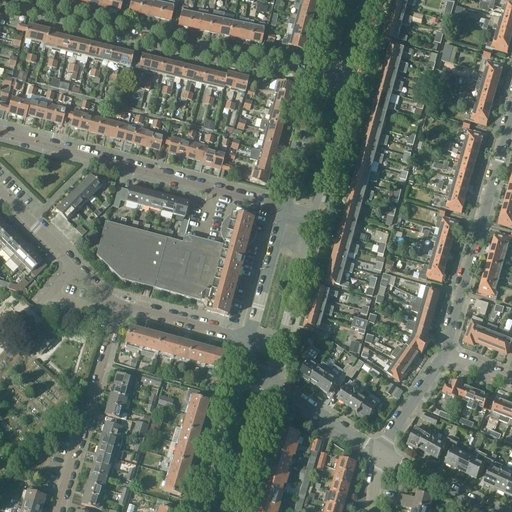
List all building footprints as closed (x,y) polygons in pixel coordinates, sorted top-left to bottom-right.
[(100,0),(98,6),(109,9),(111,0),(100,0)] [(111,0),(109,9),(119,12),(122,0),(111,0)] [(132,0),(129,11),(140,14),(143,0),(132,0)] [(143,0),(140,14),(149,16),(150,17),(151,14),(150,13),(149,13),(150,10),(151,10),(152,9),(153,7),(152,6),(153,0),(143,0)] [(150,10),(149,13),(150,13),(151,14),(150,17),(160,19),(164,1),(161,0),(153,0),(152,6),(153,7),(152,9),(151,10),(150,10)] [(295,0),(294,5),(295,5),(314,10),(317,0),(316,0),(295,0)] [(412,0),(392,0),(391,5),(406,10),(407,5),(413,7),(415,1),(412,0)] [(502,7),(502,8),(511,10),(511,0),(510,0),(509,4),(507,4),(506,8),(502,7)] [(164,1),(160,19),(170,21),(174,3),(164,1)] [(449,3),(444,18),(451,19),(455,4),(449,3)] [(295,5),(294,9),(298,10),(297,16),(311,20),(314,10),(295,5)] [(391,5),(388,16),(411,23),(412,18),(404,16),(406,10),(391,5)] [(183,8),(179,26),(189,28),(192,14),(187,13),(188,9),(183,8)] [(511,10),(502,8),(501,11),(505,12),(504,14),(507,15),(505,20),(511,22),(511,10)] [(192,14),(189,28),(199,31),(203,11),(199,10),(198,15),(192,14)] [(203,11),(199,31),(209,33),(213,18),(207,17),(208,12),(203,11)] [(213,18),(209,33),(220,35),(221,32),(220,32),(219,32),(220,29),(221,28),(222,28),(222,26),(222,25),(224,18),(224,14),(214,12),(213,18)] [(220,29),(219,32),(220,32),(221,32),(220,35),(230,37),(233,23),(234,17),(224,14),(224,18),(222,25),(222,26),(222,28),(221,28),(220,29)] [(291,14),(288,24),(292,25),(309,30),(311,20),(297,16),(291,15),(291,14)] [(388,16),(385,26),(401,30),(402,25),(410,27),(411,23),(388,16)] [(444,18),(441,30),(445,31),(447,32),(451,19),(444,18)] [(233,23),(230,37),(240,39),(245,20),(240,19),(239,24),(233,23)] [(494,25),(493,27),(511,32),(511,22),(505,20),(500,19),(498,26),(494,25)] [(245,20),(240,39),(250,41),(253,26),(248,25),(249,21),(245,20)] [(253,26),(250,41),(260,43),(264,25),(259,24),(258,27),(253,26)] [(28,25),(24,39),(32,41),(31,44),(35,45),(35,42),(39,28),(28,25)] [(292,25),(290,30),(293,30),(291,36),(306,40),(309,30),(292,25)] [(385,26),(382,37),(392,40),(392,38),(406,42),(407,37),(399,35),(401,30),(385,26)] [(511,32),(493,27),(493,30),(497,31),(495,38),(509,42),(511,33),(511,32)] [(35,42),(35,45),(39,46),(40,43),(46,44),(49,34),(49,31),(39,28),(35,42)] [(437,32),(436,37),(443,39),(445,31),(441,30),(440,33),(437,32)] [(46,44),(45,48),(51,49),(51,51),(55,52),(59,36),(49,34),(46,44)] [(283,40),(282,44),(302,50),(302,51),(303,51),(306,40),(291,36),(288,35),(286,40),(285,40),(285,41),(283,40)] [(59,36),(55,52),(59,53),(60,51),(67,52),(70,39),(59,36)] [(486,51),(485,54),(491,56),(492,54),(492,53),(493,52),(492,51),(492,49),(507,53),(510,45),(509,44),(509,42),(495,38),(494,38),(492,44),(488,43),(487,47),(486,51)] [(70,39),(67,52),(74,54),(73,57),(76,58),(80,41),(70,39)] [(80,41),(76,58),(81,59),(82,56),(88,57),(91,44),(80,41)] [(391,43),(388,55),(402,58),(403,54),(411,56),(412,51),(399,47),(399,45),(391,43)] [(91,44),(88,57),(95,59),(94,62),(98,63),(102,46),(91,44)] [(444,51),(441,61),(448,63),(451,53),(453,47),(446,45),(444,51)] [(102,46),(98,63),(102,64),(102,65),(103,65),(103,66),(104,66),(104,67),(105,67),(106,67),(107,67),(107,66),(108,66),(108,65),(109,62),(112,49),(102,46)] [(112,49),(109,62),(116,64),(115,67),(119,68),(119,67),(123,51),(112,49)] [(123,51),(119,67),(123,68),(123,66),(130,67),(133,54),(123,51)] [(432,54),(429,65),(435,66),(438,55),(432,54)] [(484,57),(483,61),(485,62),(484,66),(486,67),(484,72),(486,73),(500,77),(500,75),(501,75),(504,66),(489,62),(489,60),(490,60),(491,58),(491,56),(485,54),(484,56),(484,57)] [(388,55),(385,65),(407,70),(408,66),(400,63),(402,58),(388,55)] [(141,56),(138,70),(146,72),(145,73),(148,74),(148,72),(152,58),(141,56)] [(146,83),(144,90),(148,91),(149,91),(150,84),(152,73),(159,75),(163,61),(152,58),(148,72),(148,74),(146,83)] [(163,61),(159,75),(165,76),(164,78),(169,79),(173,63),(163,61)] [(167,88),(165,95),(169,96),(171,89),(173,79),(180,80),(184,66),(173,63),(169,79),(167,88)] [(385,65),(383,73),(397,77),(398,72),(406,74),(407,70),(385,65)] [(184,66),(180,80),(187,82),(182,100),(187,101),(189,93),(190,85),(194,68),(184,66)] [(194,68),(190,85),(196,86),(197,84),(201,85),(205,71),(194,68)] [(205,71),(201,85),(211,88),(215,74),(205,71)] [(20,72),(19,80),(27,82),(28,74),(20,72)] [(227,76),(224,87),(231,89),(230,91),(234,92),(238,76),(227,73),(226,76),(227,76)] [(383,73),(380,83),(402,89),(403,84),(395,82),(397,77),(383,73)] [(478,80),(478,82),(497,87),(500,77),(486,73),(483,81),(478,80)] [(211,88),(211,90),(217,91),(218,89),(223,90),(224,87),(227,76),(226,76),(215,74),(211,88)] [(238,76),(234,92),(238,93),(239,91),(245,93),(247,85),(248,80),(249,79),(238,76)] [(277,81),(275,91),(280,93),(282,92),(284,93),(284,94),(285,95),(288,96),(289,95),(289,94),(291,94),(294,85),(286,83),(284,82),(284,83),(278,81),(277,81)] [(478,82),(475,91),(479,92),(494,96),(497,87),(478,82)] [(380,83),(378,93),(391,97),(393,91),(401,93),(402,89),(380,83)] [(275,96),(273,102),(288,105),(291,95),(291,94),(289,94),(289,95),(288,96),(285,95),(284,94),(284,93),(282,92),(280,93),(275,91),(274,96),(275,96)] [(473,98),(473,100),(491,106),(494,96),(479,92),(477,99),(473,98)] [(374,108),(374,109),(386,112),(387,109),(388,108),(394,110),(396,105),(389,103),(391,97),(378,93),(375,104),(375,105),(375,106),(374,108)] [(7,112),(7,113),(8,113),(11,113),(11,114),(16,116),(20,101),(11,98),(9,107),(7,112)] [(39,103),(35,118),(41,119),(41,118),(44,119),(48,105),(50,100),(46,100),(41,98),(39,103)] [(30,103),(26,114),(30,115),(29,116),(35,118),(39,103),(29,100),(29,103),(30,103)] [(473,100),(472,103),(475,104),(473,112),(488,116),(491,106),(473,100)] [(20,101),(16,116),(22,117),(25,117),(25,118),(26,114),(30,103),(29,103),(20,101)] [(266,105),(264,110),(267,111),(275,113),(276,112),(279,113),(279,114),(279,115),(283,116),(283,115),(283,114),(286,114),(288,105),(273,102),(272,107),(270,107),(270,106),(268,106),(266,105)] [(48,105),(44,119),(47,120),(47,121),(53,122),(57,107),(52,106),(48,105)] [(57,107),(53,122),(58,124),(59,123),(62,124),(61,125),(62,125),(64,117),(67,118),(69,112),(66,111),(66,110),(57,107)] [(372,113),(369,125),(383,128),(386,117),(385,117),(385,116),(386,112),(374,109),(374,110),(373,113),(373,114),(372,113)] [(264,110),(263,114),(270,116),(268,122),(283,126),(285,115),(286,114),(283,114),(283,115),(283,116),(279,115),(279,114),(279,113),(276,112),(275,113),(267,111),(264,110)] [(70,113),(69,119),(72,119),(70,127),(71,127),(71,126),(74,127),(74,128),(79,129),(83,114),(74,112),(73,113),(70,113)] [(464,123),(464,125),(470,127),(470,125),(471,122),(486,127),(489,118),(488,117),(488,116),(473,112),(471,117),(469,117),(468,122),(465,121),(464,123)] [(83,114),(79,129),(85,131),(85,130),(88,131),(92,117),(83,114)] [(92,117),(88,131),(92,132),(91,133),(97,134),(100,119),(92,117)] [(100,119),(97,134),(103,136),(103,135),(106,136),(109,121),(100,119)] [(261,120),(259,130),(263,131),(269,132),(271,132),(273,132),(274,133),(274,135),(277,135),(278,135),(278,134),(280,134),(283,126),(268,122),(261,120)] [(109,121),(106,136),(109,137),(109,138),(115,139),(118,124),(109,121)] [(118,124),(115,139),(120,141),(121,140),(124,141),(127,126),(118,124)] [(369,125),(366,136),(388,142),(389,138),(381,136),(383,128),(369,125)] [(463,126),(462,130),(466,131),(464,135),(466,136),(465,140),(480,144),(480,143),(481,144),(484,135),(469,131),(470,128),(470,127),(464,125),(464,126),(463,126)] [(127,126),(124,141),(127,141),(127,142),(133,144),(136,129),(127,126)] [(136,129),(133,144),(138,145),(142,146),(145,131),(136,129)] [(145,131),(142,146),(145,146),(145,147),(151,149),(154,133),(145,131)] [(263,131),(262,136),(264,136),(262,142),(277,146),(280,135),(280,134),(278,134),(278,135),(277,135),(274,135),(274,133),(273,132),(271,132),(269,132),(263,131)] [(154,133),(151,149),(155,150),(156,149),(159,150),(159,151),(161,144),(164,144),(166,138),(163,137),(163,136),(154,133)] [(366,136),(363,146),(377,150),(378,144),(386,147),(388,142),(366,136)] [(168,139),(166,145),(169,146),(167,153),(168,153),(171,153),(171,154),(176,156),(180,140),(171,138),(171,139),(168,139)] [(409,138),(407,144),(414,146),(415,140),(409,138)] [(189,143),(186,157),(189,158),(189,159),(194,160),(197,145),(194,144),(195,140),(191,139),(190,143),(189,143)] [(180,140),(176,156),(182,157),(182,156),(186,157),(189,143),(180,140)] [(465,140),(463,149),(478,154),(480,144),(465,140)] [(259,147),(258,152),(263,153),(264,153),(267,153),(267,154),(268,155),(271,156),(272,155),(272,154),(275,155),(277,146),(262,142),(261,148),(259,147)] [(197,145),(194,160),(200,162),(200,161),(203,162),(205,151),(206,152),(207,148),(197,145)] [(363,146),(361,155),(382,161),(384,156),(376,154),(377,150),(363,146)] [(459,148),(457,153),(462,154),(460,160),(475,164),(478,154),(463,149),(459,148)] [(203,162),(202,165),(203,166),(203,165),(206,166),(206,167),(211,168),(215,154),(206,152),(205,151),(203,162)] [(253,151),(250,161),(257,162),(272,166),(274,156),(275,155),(272,154),(272,155),(271,156),(268,155),(267,154),(267,153),(264,153),(263,153),(258,152),(253,151)] [(215,154),(211,168),(217,170),(217,169),(220,170),(220,171),(221,171),(221,170),(222,165),(225,157),(215,154)] [(361,155),(358,164),(372,168),(373,163),(379,164),(381,165),(382,161),(361,155)] [(454,167),(453,169),(472,174),(475,164),(460,160),(458,168),(454,167)] [(254,167),(253,172),(258,173),(259,172),(262,173),(262,174),(263,175),(266,176),(266,175),(267,174),(269,175),(272,166),(257,162),(255,167),(254,167)] [(358,164),(356,174),(378,179),(379,174),(376,174),(371,172),(372,168),(358,164)] [(453,169),(453,172),(456,173),(454,180),(455,180),(469,184),(472,174),(453,169)] [(250,182),(256,184),(258,185),(258,184),(266,187),(269,176),(269,175),(267,174),(266,175),(266,176),(263,175),(262,174),(262,173),(259,172),(258,173),(253,172),(250,182)] [(356,174),(353,183),(367,187),(369,181),(376,184),(378,179),(356,174)] [(90,176),(81,185),(91,195),(92,197),(93,197),(94,198),(98,194),(97,193),(101,188),(103,190),(108,184),(106,182),(97,180),(96,181),(96,180),(95,181),(90,176)] [(448,185),(447,188),(466,194),(469,184),(455,180),(453,187),(448,185)] [(353,183),(351,193),(372,198),(374,193),(366,191),(367,187),(353,183)] [(81,185),(73,193),(85,205),(93,197),(92,197),(91,195),(81,185)] [(129,191),(126,202),(137,205),(141,190),(130,187),(129,191)] [(118,188),(115,200),(120,201),(124,189),(118,188)] [(447,188),(445,197),(448,199),(463,203),(466,194),(447,188)] [(124,189),(120,201),(126,202),(129,191),(124,189)] [(137,205),(136,210),(143,212),(144,207),(149,209),(153,193),(141,190),(137,205)] [(391,192),(389,199),(393,200),(399,202),(401,195),(394,193),(391,192)] [(73,193),(65,202),(76,213),(85,205),(73,193)] [(153,193),(149,209),(160,212),(161,212),(165,196),(153,193)] [(351,193),(347,204),(362,207),(364,200),(371,202),(372,198),(351,193)] [(161,212),(159,217),(171,220),(172,215),(176,199),(169,198),(165,196),(161,212)] [(176,199),(172,215),(184,218),(188,203),(176,199)] [(439,211),(439,212),(445,214),(446,213),(446,212),(446,209),(461,214),(464,205),(463,205),(463,203),(448,199),(447,205),(441,203),(439,209),(440,209),(439,211)] [(106,201),(101,205),(103,207),(104,208),(106,210),(110,205),(106,201)] [(65,202),(56,211),(58,213),(62,217),(66,221),(67,222),(76,213),(65,202)] [(345,217),(344,218),(357,221),(358,218),(358,217),(359,218),(362,207),(347,204),(345,214),(346,214),(345,215),(345,217)] [(511,206),(505,205),(502,215),(511,217),(511,206)] [(390,208),(388,216),(394,218),(397,210),(390,208)] [(437,222),(436,227),(455,232),(455,230),(456,231),(459,222),(444,218),(445,215),(445,214),(439,212),(439,213),(436,222),(437,222)] [(58,213),(50,221),(54,225),(62,217),(58,213)] [(105,223),(96,256),(121,281),(143,287),(144,287),(145,283),(151,285),(155,286),(153,290),(197,302),(201,303),(203,303),(203,305),(207,306),(206,309),(205,312),(206,312),(206,311),(209,312),(208,312),(210,313),(210,312),(223,316),(224,316),(229,317),(247,250),(246,248),(247,247),(248,247),(249,246),(250,245),(251,245),(251,244),(252,244),(252,243),(253,242),(253,241),(254,240),(254,239),(255,238),(255,237),(255,236),(256,235),(256,234),(256,233),(256,232),(256,231),(256,230),(256,229),(255,228),(255,227),(255,226),(254,225),(254,224),(253,223),(253,222),(252,221),(251,220),(250,219),(249,218),(248,218),(248,217),(247,217),(246,216),(245,216),(244,215),(243,215),(242,215),(241,215),(240,215),(239,215),(238,215),(237,215),(236,215),(235,215),(234,215),(233,215),(232,216),(231,216),(230,217),(229,217),(228,218),(227,219),(226,220),(225,220),(225,221),(224,222),(224,223),(223,223),(223,224),(222,225),(222,226),(222,227),(221,228),(221,229),(221,230),(221,231),(221,232),(221,233),(221,234),(221,235),(221,236),(221,237),(222,237),(222,238),(222,239),(223,240),(223,241),(224,242),(224,243),(225,243),(225,244),(226,244),(226,245),(226,247),(223,246),(214,244),(185,236),(182,244),(176,242),(172,241),(168,240),(167,240),(154,236),(105,223)] [(500,216),(498,224),(511,228),(511,230),(511,231),(511,232),(511,233),(511,232),(511,217),(502,215),(501,216),(500,216)] [(388,216),(386,224),(391,225),(393,224),(394,218),(388,216)] [(62,217),(54,225),(58,229),(66,221),(62,217)] [(342,223),(340,233),(353,236),(355,226),(356,225),(357,221),(344,218),(344,219),(343,222),(343,223),(342,223)] [(0,219),(0,235),(8,228),(0,219)] [(66,221),(58,229),(62,233),(70,225),(67,222),(66,221)] [(70,225),(62,233),(65,237),(74,229),(70,225)] [(80,227),(76,231),(78,233),(81,236),(85,232),(80,227)] [(436,227),(435,228),(440,230),(438,237),(452,241),(455,232),(436,227)] [(8,228),(0,235),(0,241),(5,247),(16,236),(8,228)] [(74,229),(65,237),(70,241),(78,233),(76,231),(74,229)] [(179,230),(176,242),(182,244),(185,236),(185,232),(179,230)] [(496,233),(493,241),(494,242),(493,244),(508,248),(509,242),(511,243),(511,232),(511,233),(511,234),(510,237),(496,233)] [(78,233),(70,241),(74,245),(82,237),(81,236),(78,233)] [(92,233),(83,241),(91,248),(99,240),(93,234),(92,233)] [(340,233),(336,246),(358,251),(359,247),(351,245),(353,236),(340,233)] [(384,234),(381,243),(387,245),(390,235),(384,234)] [(5,247),(1,251),(10,259),(14,255),(25,244),(16,236),(5,247)] [(434,236),(432,242),(436,243),(435,248),(449,252),(452,241),(438,237),(434,236)] [(380,243),(377,253),(379,254),(384,255),(387,245),(381,243),(380,243)] [(14,255),(10,259),(19,268),(22,264),(33,253),(25,244),(14,255)] [(493,244),(490,254),(509,260),(510,257),(506,256),(508,248),(493,244)] [(336,246),(334,255),(347,258),(349,254),(356,256),(358,251),(336,246)] [(429,251),(428,256),(447,261),(449,252),(435,248),(433,253),(429,251)] [(19,268),(18,269),(21,273),(26,268),(31,273),(42,262),(33,253),(22,264),(19,268)] [(419,254),(417,258),(427,261),(427,259),(431,260),(429,267),(444,271),(447,261),(428,256),(423,255),(419,254)] [(490,254),(488,264),(502,268),(504,261),(508,262),(509,260),(490,254)] [(334,255),(331,264),(353,270),(354,265),(346,263),(347,258),(334,255)] [(379,257),(376,266),(383,268),(386,259),(379,257)] [(388,262),(386,270),(392,272),(395,263),(388,262)] [(331,264),(328,274),(342,277),(344,272),(351,274),(353,270),(331,264)] [(488,264),(485,273),(504,278),(504,276),(500,275),(502,268),(488,264)] [(420,272),(418,279),(426,281),(427,278),(442,282),(444,274),(443,274),(444,271),(429,267),(424,265),(422,272),(420,272)] [(485,273),(482,283),(497,288),(499,279),(503,281),(504,278),(485,273)] [(328,274),(326,284),(334,286),(335,285),(348,288),(349,284),(341,282),(342,277),(328,274)] [(384,275),(381,287),(387,289),(388,289),(389,285),(390,285),(392,277),(384,275)] [(371,278),(369,284),(376,286),(378,280),(371,278)] [(11,284),(9,290),(19,293),(21,291),(26,287),(28,285),(23,279),(22,280),(16,286),(11,284)] [(481,284),(478,293),(496,298),(497,294),(495,293),(497,288),(482,283),(482,285),(481,284)] [(315,285),(312,295),(327,299),(328,296),(337,299),(339,293),(325,289),(326,287),(315,284),(315,285)] [(427,286),(423,298),(437,302),(440,293),(432,290),(433,288),(427,286)] [(312,295),(310,306),(333,312),(334,308),(326,306),(327,299),(312,295)] [(378,295),(376,303),(383,305),(385,297),(378,295)] [(411,302),(410,305),(435,311),(437,302),(423,298),(423,300),(417,298),(415,303),(411,302)] [(476,300),(474,308),(480,310),(486,311),(488,304),(476,300)] [(410,305),(409,307),(412,308),(411,312),(419,314),(417,319),(431,322),(435,311),(410,305)] [(310,306),(307,316),(322,320),(323,315),(331,317),(333,312),(310,306)] [(363,306),(360,315),(367,316),(369,308),(363,306)] [(370,315),(368,323),(375,324),(377,317),(370,315)] [(307,316),(304,327),(314,330),(315,328),(328,331),(329,327),(321,325),(322,320),(307,316)] [(473,317),(463,342),(474,346),(475,342),(480,328),(483,321),(473,317)] [(355,319),(352,328),(359,330),(365,332),(368,322),(355,319)] [(408,322),(407,326),(429,332),(431,322),(417,319),(416,324),(408,322)] [(31,335),(25,342),(26,342),(27,341),(41,354),(40,354),(41,355),(46,349),(49,350),(50,349),(51,347),(53,346),(51,344),(56,338),(56,337),(55,338),(53,336),(44,328),(41,325),(42,325),(41,324),(39,326),(36,330),(35,331),(35,330),(31,335)] [(480,328),(475,342),(484,346),(492,326),(488,324),(485,330),(480,328)] [(407,326),(406,330),(413,333),(412,337),(426,347),(430,341),(431,342),(432,341),(429,340),(430,338),(427,336),(429,332),(407,326)] [(492,326),(484,346),(495,350),(501,336),(495,334),(497,328),(492,326)] [(127,340),(125,346),(126,346),(141,350),(157,354),(161,337),(147,334),(143,333),(130,329),(129,330),(127,340)] [(501,336),(495,350),(506,355),(511,340),(506,338),(508,332),(503,330),(501,336)] [(368,335),(365,343),(372,345),(374,337),(368,335)] [(161,337),(157,354),(173,358),(189,363),(193,346),(179,342),(174,341),(161,337)] [(412,337),(406,346),(419,355),(420,354),(422,355),(422,354),(426,347),(412,337)] [(352,342),(350,352),(357,354),(360,344),(352,342)] [(375,342),(373,346),(387,353),(387,351),(391,353),(392,351),(375,342)] [(193,346),(189,363),(219,371),(221,365),(224,354),(210,350),(205,349),(193,346)] [(309,359),(298,376),(309,382),(313,376),(319,366),(313,362),(320,352),(316,350),(311,346),(304,356),(309,359)] [(397,347),(394,352),(412,364),(419,355),(406,346),(402,351),(397,347)] [(394,352),(391,356),(396,360),(393,364),(406,373),(412,364),(394,352)] [(352,368),(347,376),(348,377),(352,380),(357,372),(358,373),(364,364),(358,360),(352,368)] [(389,361),(386,365),(390,368),(387,374),(399,382),(406,373),(393,364),(389,361)] [(313,376),(309,382),(310,383),(310,382),(311,383),(311,382),(318,387),(320,384),(321,385),(325,380),(325,379),(331,369),(322,363),(319,366),(313,376)] [(320,384),(318,387),(329,394),(336,385),(340,388),(348,377),(347,376),(352,368),(347,365),(343,371),(334,365),(331,369),(325,379),(325,380),(321,385),(320,384)] [(372,369),(369,374),(377,379),(380,375),(372,369)] [(117,375),(114,385),(129,390),(135,391),(138,381),(132,379),(117,375)] [(143,376),(141,382),(159,388),(161,381),(143,376)] [(445,386),(442,393),(445,394),(445,395),(446,396),(446,395),(455,398),(462,382),(457,380),(456,383),(451,381),(448,387),(445,386)] [(455,398),(453,403),(457,405),(459,400),(464,402),(470,388),(465,387),(466,384),(462,382),(455,398)] [(114,385),(111,395),(132,402),(135,391),(129,390),(114,385)] [(348,385),(338,400),(348,407),(360,388),(356,385),(354,389),(348,385)] [(391,385),(386,393),(391,396),(396,387),(391,385)] [(360,388),(348,407),(357,413),(356,414),(357,414),(357,415),(368,398),(371,395),(366,391),(360,388)] [(401,391),(396,388),(393,393),(399,398),(403,392),(401,391)] [(470,388),(464,402),(469,404),(468,408),(472,410),(479,392),(470,388)] [(183,413),(179,425),(181,426),(181,428),(199,433),(203,421),(204,416),(208,403),(197,400),(199,393),(192,391),(190,398),(185,414),(183,413)] [(479,392),(472,410),(476,412),(478,407),(484,409),(486,403),(487,402),(486,402),(489,396),(479,392)] [(111,395),(108,406),(123,410),(124,408),(129,410),(132,402),(111,395)] [(150,400),(148,406),(149,406),(154,407),(157,397),(151,395),(149,400),(150,400)] [(368,398),(357,415),(367,421),(378,405),(380,403),(380,401),(371,395),(368,398)] [(160,397),(158,405),(171,409),(174,401),(160,397)] [(497,399),(492,413),(496,414),(494,419),(499,421),(506,403),(497,399)] [(511,404),(506,403),(499,421),(509,425),(511,420),(511,416),(511,404)] [(108,406),(105,416),(123,421),(126,421),(128,414),(123,412),(123,410),(108,406)] [(425,414),(423,420),(432,424),(435,419),(425,414)] [(136,422),(133,433),(137,434),(145,436),(148,426),(142,424),(136,422)] [(153,422),(151,430),(158,432),(159,431),(161,424),(155,423),(153,422)] [(105,424),(102,434),(120,440),(121,434),(125,435),(127,431),(121,429),(105,424)] [(449,436),(447,441),(451,444),(454,438),(459,429),(455,427),(449,436)] [(176,444),(171,458),(190,463),(195,447),(199,433),(181,428),(176,444)] [(417,428),(407,445),(417,450),(427,433),(425,432),(417,428)] [(279,430),(270,461),(291,467),(300,436),(279,430)] [(427,433),(417,450),(418,450),(419,450),(419,449),(428,454),(437,439),(439,435),(435,433),(433,437),(427,433)] [(102,434),(99,444),(119,450),(122,440),(120,440),(102,434)] [(137,434),(134,443),(137,444),(142,445),(145,436),(137,434)] [(437,439),(428,454),(439,460),(439,459),(447,444),(440,441),(443,436),(439,434),(439,435),(437,439)] [(314,440),(311,451),(312,451),(318,453),(321,441),(314,440)] [(99,444),(96,454),(116,460),(119,450),(99,444)] [(453,449),(445,464),(457,469),(458,468),(456,467),(457,465),(458,466),(464,454),(453,449)] [(474,459),(466,474),(477,480),(485,464),(486,462),(484,461),(486,456),(482,453),(478,461),(474,459)] [(96,454),(93,465),(113,470),(116,460),(96,454)] [(321,454),(318,466),(324,467),(327,455),(321,454)] [(457,465),(456,467),(458,468),(457,469),(466,474),(474,459),(468,456),(464,454),(458,466),(457,465)] [(171,458),(162,491),(164,491),(164,492),(169,493),(180,496),(190,463),(171,458)] [(336,459),(335,464),(337,464),(336,470),(352,475),(355,464),(336,459)] [(270,461),(262,490),(282,496),(291,467),(270,461)] [(492,467),(484,484),(490,487),(490,486),(495,488),(503,472),(504,468),(505,467),(494,463),(493,465),(492,467)] [(93,465),(90,474),(107,479),(110,480),(113,470),(93,465)] [(503,472),(495,488),(500,490),(499,491),(505,494),(511,479),(511,469),(505,466),(505,467),(504,468),(503,472)] [(298,476),(297,477),(299,478),(298,480),(303,481),(304,479),(305,478),(305,477),(306,474),(306,472),(299,470),(298,476)] [(336,470),(332,482),(348,486),(352,475),(336,470)] [(90,474),(87,484),(104,489),(107,479),(90,474)] [(332,482),(329,493),(345,497),(348,486),(332,482)] [(87,484),(84,495),(104,501),(107,490),(104,489),(87,484)] [(27,491),(24,501),(42,507),(45,497),(37,494),(38,491),(30,488),(29,492),(27,491)] [(262,490),(254,511),(277,511),(282,496),(262,490)] [(326,492),(323,503),(327,504),(342,508),(345,497),(329,493),(326,492)] [(399,494),(398,500),(430,509),(434,497),(418,493),(416,499),(399,494)] [(84,495),(81,505),(98,510),(101,511),(104,501),(84,495)] [(15,505),(14,509),(17,509),(25,511),(40,511),(42,507),(24,501),(20,500),(18,506),(15,505)] [(398,500),(396,506),(412,510),(411,511),(429,511),(430,509),(398,500)]
